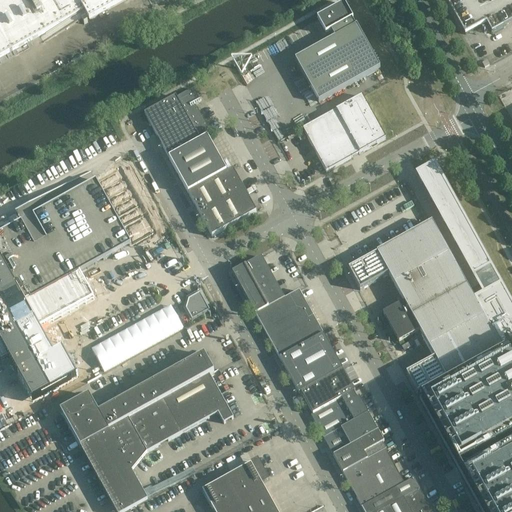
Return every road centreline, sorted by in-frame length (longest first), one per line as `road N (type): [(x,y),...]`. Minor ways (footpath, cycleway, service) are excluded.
road 1 (unclassified): [(456,511),(292,216)]
road 2 (unclassified): [(344,511),(207,263)]
road 3 (unclassified): [(292,216),(476,114)]
road 4 (unclassified): [(292,216),(218,82)]
road 5 (unclassified): [(207,263),(139,138)]
